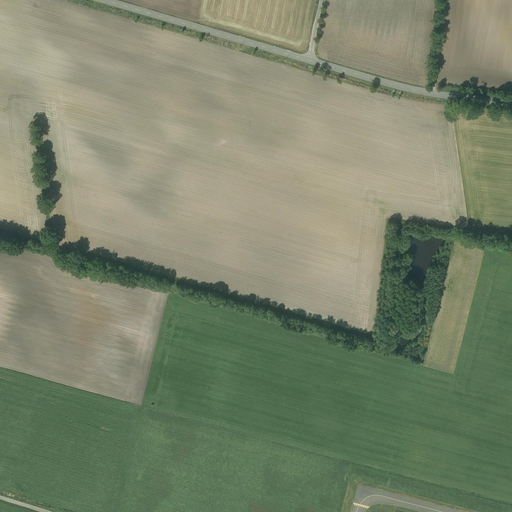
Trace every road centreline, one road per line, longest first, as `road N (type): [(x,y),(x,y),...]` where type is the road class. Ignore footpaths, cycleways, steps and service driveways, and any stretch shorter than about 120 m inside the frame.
road 1 (tertiary): [(308,60),(104,0)]
road 2 (tertiary): [(511,103),(423,91),(308,60)]
